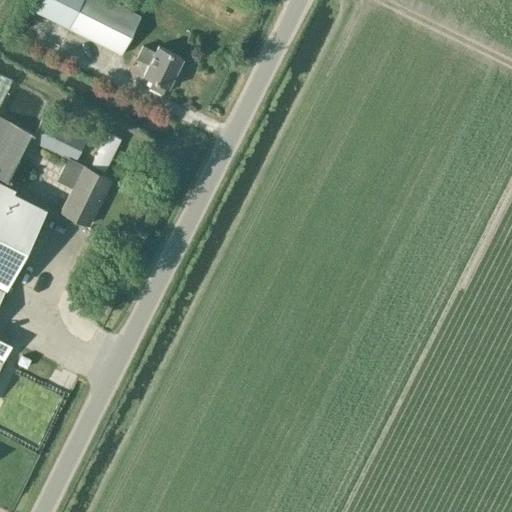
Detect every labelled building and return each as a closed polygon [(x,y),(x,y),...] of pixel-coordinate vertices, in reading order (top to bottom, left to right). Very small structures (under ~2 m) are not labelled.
[(109,0),(41,0),(36,12),(121,54),(140,15),(109,0)] [(169,87),(184,58),(158,43),(154,50),(142,44),(135,57),(147,64),(142,74),(151,79),(148,86),(161,93),(165,85),(169,87)] [(0,365),(11,341),(8,339),(0,335),(0,299),(45,209),(0,186),(0,176),(9,181),(31,140),(33,135),(0,116),(0,104),(12,79),(0,72),(0,365)] [(31,140),(68,156),(75,160),(87,138),(43,116),(33,135),(31,140)] [(110,178),(68,158),(57,179),(73,187),(61,211),(88,224),(110,178)]
